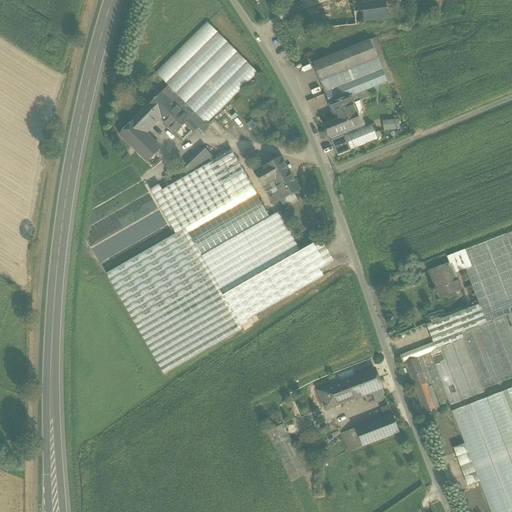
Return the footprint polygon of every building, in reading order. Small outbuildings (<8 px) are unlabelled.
[(406,0),(399,0),(400,16),(407,16),(406,0)] [(386,2),(353,6),(355,23),(388,19),(386,2)] [(353,6),(319,10),(321,30),(356,26),(355,23),(353,6)] [(256,72),(205,21),(154,73),(167,86),(199,118),(205,124),(256,72)] [(393,83),(375,39),(370,41),(377,61),(381,71),(386,82),(387,85),(393,83)] [(370,41),(313,64),(321,84),(322,83),(377,61),(370,41)] [(377,61),(322,83),(326,93),(362,79),(381,71),(377,61)] [(381,71),(362,79),(366,90),(386,82),(381,71)] [(362,79),(326,93),(330,104),(366,90),(362,79)] [(167,86),(161,93),(189,120),(193,124),(199,118),(167,86)] [(366,90),(330,104),(333,112),(352,104),(360,101),(369,97),(366,90)] [(189,120),(161,93),(147,106),(156,115),(162,120),(175,134),(189,120)] [(359,120),(363,119),(364,111),(360,101),(352,104),(359,120)] [(359,120),(352,104),(333,112),(336,120),(347,116),(352,129),(361,125),(359,120)] [(147,106),(132,121),(141,130),(156,115),(147,106)] [(243,137),(249,131),(232,112),(221,122),(232,135),(238,131),(243,137)] [(141,130),(146,135),(162,120),(156,115),(141,130)] [(336,120),(324,125),(330,139),(352,129),(347,116),(336,120)] [(199,118),(193,124),(196,127),(200,132),(207,125),(205,124),(199,118)] [(388,120),(388,130),(399,129),(398,119),(388,120)] [(189,120),(175,134),(182,141),(196,127),(193,124),(189,120)] [(141,130),(132,121),(119,135),(135,152),(149,138),(146,135),(141,130)] [(352,129),(330,139),(331,142),(345,136),(363,130),(361,125),(352,129)] [(363,130),(345,136),(351,151),(376,142),(370,127),(363,130)] [(345,136),(331,142),(337,156),(351,151),(345,136)] [(161,149),(149,138),(135,152),(147,163),(161,149)] [(190,179),(196,173),(213,156),(203,147),(181,169),(189,177),(190,179)] [(177,187),(214,165),(226,186),(246,175),(233,152),(196,173),(190,179),(189,177),(175,185),(177,187)] [(276,159),(285,173),(289,170),(280,156),(276,159)] [(269,164),(277,177),(285,173),(276,159),(269,164)] [(269,164),(255,173),(264,187),(273,181),(273,180),(277,177),(269,164)] [(175,185),(165,191),(176,212),(177,211),(178,213),(178,214),(202,256),(270,217),(246,175),(226,186),(214,165),(177,187),(175,185)] [(277,177),(273,180),(273,181),(277,187),(281,193),(284,198),(300,188),(289,170),(285,173),(277,177)] [(273,181),(264,187),(267,193),(277,187),(273,181)] [(244,329),(224,294),(202,256),(178,214),(178,213),(177,211),(176,212),(165,191),(161,184),(149,191),(175,235),(107,274),(165,374),(244,329)] [(278,202),(284,198),(281,193),(275,196),(278,202)] [(277,212),(270,217),(202,256),(224,294),(299,251),(277,212)] [(471,268),(470,268),(489,317),(511,307),(511,248),(507,235),(464,251),(471,268)] [(470,268),(471,268),(464,251),(453,256),(459,272),(464,270),(470,268)] [(462,291),(452,264),(430,273),(440,299),(462,291)] [(486,324),(504,317),(511,314),(511,326),(508,328),(511,336),(511,307),(489,317),(470,268),(464,270),(478,304),(486,324)] [(462,334),(486,324),(478,304),(468,308),(472,317),(434,332),(430,323),(426,325),(433,345),(462,334)] [(428,317),(430,323),(451,315),(449,308),(428,317)] [(472,317),(468,308),(451,315),(430,323),(434,332),(472,317)] [(486,324),(462,334),(484,391),(511,379),(511,336),(508,328),(504,317),(486,324)] [(429,354),(449,404),(450,407),(485,393),(484,391),(462,334),(433,345),(436,351),(429,354)] [(449,404),(429,354),(422,357),(441,407),(449,404)] [(416,359),(405,363),(418,395),(428,391),(428,388),(416,359)] [(373,370),(327,388),(335,408),(371,393),(375,403),(385,399),(373,370)] [(428,391),(418,395),(425,414),(439,408),(431,387),(428,388),(428,391)] [(327,388),(317,392),(324,412),(335,408),(327,388)] [(489,511),(511,511),(511,388),(451,412),(464,447),(453,452),(468,490),(480,486),(489,511)] [(388,407),(381,410),(384,418),(392,415),(388,407)] [(384,418),(354,430),(362,448),(399,433),(392,415),(384,418)] [(280,420),(268,425),(270,430),(282,424),(280,420)] [(306,474),(282,424),(270,430),(265,432),(289,482),(306,474)] [(354,430),(341,435),(349,453),(362,448),(354,430)]
